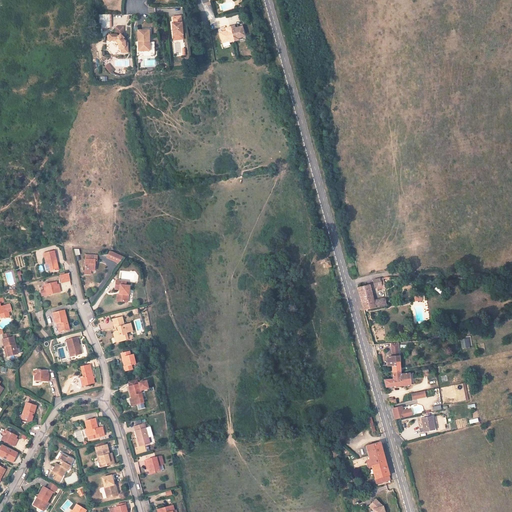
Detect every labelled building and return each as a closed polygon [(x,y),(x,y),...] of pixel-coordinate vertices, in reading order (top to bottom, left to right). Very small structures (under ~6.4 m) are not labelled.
[(99,28),(110,28),(110,15),(99,15),(99,28)] [(181,18),(173,20),(174,26),(173,27),(174,39),(184,37),(181,18)] [(233,29),(225,32),(226,34),(223,35),(218,36),(221,47),(229,45),(229,46),(238,43),(237,42),(244,40),(241,30),(237,31),(234,32),(233,29)] [(123,30),(116,30),(116,37),(109,37),(109,43),(114,43),(118,47),(118,51),(120,51),(120,56),(127,56),(127,46),(125,46),(125,44),(122,42),(123,41),(122,39),(123,38),(123,30)] [(148,34),(137,34),(137,45),(139,45),(139,54),(154,54),(154,45),(148,45),(148,34)] [(52,250),(40,253),(43,263),(41,263),(43,271),(45,270),(46,273),(49,272),(48,271),(56,269),(52,250)] [(105,257),(117,262),(121,255),(112,252),(108,251),(105,257)] [(84,272),(90,272),(90,270),(94,271),(94,264),(94,262),(96,262),(97,256),(85,255),(84,272)] [(68,280),(66,272),(57,274),(59,282),(68,280)] [(118,294),(117,300),(126,301),(127,285),(124,284),(124,280),(114,279),(114,288),(118,288),(118,294)] [(54,281),(42,284),(44,290),(46,290),(47,295),(57,292),(59,292),(57,286),(55,287),(55,285),(54,281)] [(382,297),(380,289),(372,291),(374,299),(382,297)] [(0,311),(1,316),(8,314),(7,310),(10,309),(8,302),(0,304),(0,300),(2,300),(1,295),(0,295),(0,311)] [(374,313),(369,295),(358,298),(364,321),(387,317),(385,311),(374,313)] [(55,322),(57,331),(68,328),(62,309),(51,312),(54,323),(55,322)] [(117,336),(118,341),(127,339),(126,336),(125,332),(132,330),(130,322),(124,324),(121,316),(112,319),(114,327),(117,326),(118,330),(114,331),(115,336),(117,336)] [(1,339),(3,347),(5,346),(8,355),(16,353),(12,336),(9,336),(8,331),(1,333),(2,338),(1,339)] [(69,349),(70,355),(81,353),(76,336),(65,339),(67,349),(69,349)] [(461,347),(469,347),(469,337),(461,337),(461,347)] [(391,354),(399,354),(399,342),(391,343),(391,354)] [(125,365),(124,365),(123,365),(124,369),(132,368),(131,363),(135,362),(132,353),(130,353),(128,349),(120,352),(121,356),(123,356),(125,365)] [(80,376),(82,385),(93,382),(88,363),(77,366),(80,376)] [(35,375),(35,379),(47,380),(48,376),(46,375),(46,372),(46,369),(33,369),(33,374),(35,375)] [(127,385),(130,397),(132,404),(143,401),(139,389),(146,387),(144,379),(137,381),(137,382),(127,385)] [(446,402),(468,399),(466,384),(443,387),(446,402)] [(406,400),(405,391),(399,391),(399,388),(393,389),(389,390),(387,390),(383,391),(386,401),(406,400)] [(425,391),(411,393),(412,400),(426,397),(425,391)] [(22,413),(23,414),(22,419),(28,421),(31,420),(32,415),(31,414),(32,412),(33,412),(35,405),(25,402),(22,413)] [(411,408),(403,410),(402,406),(392,408),(394,419),(412,416),(411,408)] [(422,431),(434,430),(433,416),(421,417),(422,431)] [(103,434),(101,425),(95,426),(93,417),(84,419),(85,427),(87,435),(88,438),(103,434)] [(372,430),(372,433),(375,433),(371,418),(366,419),(367,424),(370,424),(372,430)] [(405,431),(402,420),(391,421),(394,433),(405,431)] [(144,422),(133,425),(135,429),(136,429),(138,436),(137,436),(139,445),(150,442),(148,437),(153,436),(150,425),(145,427),(144,422)] [(5,436),(3,439),(14,445),(16,441),(14,440),(15,437),(17,434),(6,429),(3,435),(5,436)] [(433,443),(430,432),(421,433),(423,445),(433,443)] [(99,455),(102,465),(113,462),(110,452),(108,453),(106,443),(95,446),(97,456),(99,455)] [(1,444),(0,445),(0,457),(13,463),(18,452),(1,444)] [(384,483),(391,481),(381,444),(367,447),(370,458),(368,459),(371,470),(373,470),(376,480),(382,479),(384,483)] [(61,454),(58,459),(59,459),(61,461),(59,465),(57,463),(55,462),(53,466),(51,469),(48,475),(58,480),(65,468),(67,469),(69,464),(68,464),(71,458),(66,455),(66,457),(61,454)] [(147,463),(148,467),(149,472),(159,469),(158,464),(156,464),(154,456),(144,458),(145,463),(147,463)] [(112,484),(114,484),(112,479),(111,475),(102,477),(104,487),(107,497),(111,496),(112,494),(114,493),(112,484)] [(37,496),(39,498),(35,506),(43,510),(48,502),(46,501),(52,491),(53,492),(57,485),(49,480),(46,487),(43,485),(37,496)] [(384,511),(383,506),(376,499),(369,506),(372,509),(373,511),(384,511)] [(83,511),(85,509),(76,503),(72,510),(73,510),(71,511),(83,511)] [(127,511),(125,503),(117,505),(108,508),(109,511),(127,511)]
